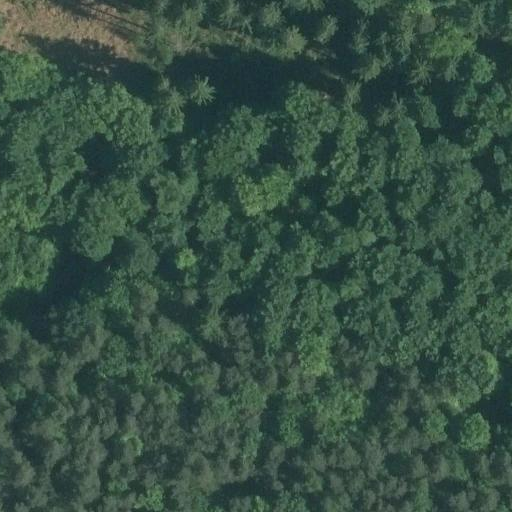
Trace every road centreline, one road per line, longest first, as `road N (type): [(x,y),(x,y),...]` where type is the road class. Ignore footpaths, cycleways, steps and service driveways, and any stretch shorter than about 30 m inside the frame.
road 1 (track): [(509,53),(432,203)]
road 2 (track): [(511,53),(372,0)]
